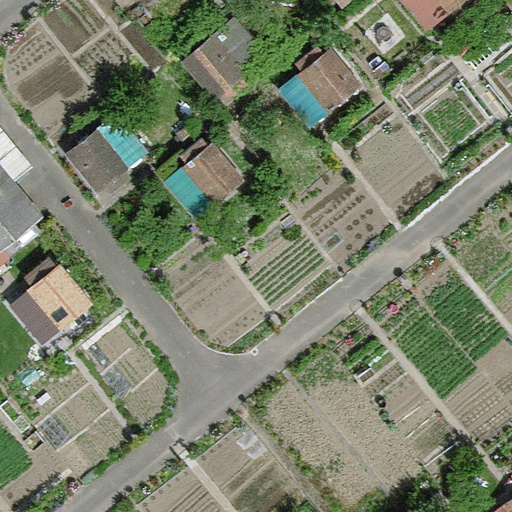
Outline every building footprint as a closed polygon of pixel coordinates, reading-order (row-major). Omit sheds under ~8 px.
[(435,0),(447,14),(463,0),(435,0)] [(215,38),(186,62),(215,96),(244,71),(215,38)] [(332,50),(303,75),(332,109),(361,84),(332,50)] [(99,131),(69,155),(97,189),(127,165),(99,131)] [(212,145),(187,167),(217,202),(242,180),(212,145)] [(45,213),(0,158),(0,251),(7,259),(43,230),(36,220),(45,213)] [(64,265),(38,287),(67,322),(93,300),(64,265)] [(27,394),(82,468),(140,425),(85,351),(27,394)]
